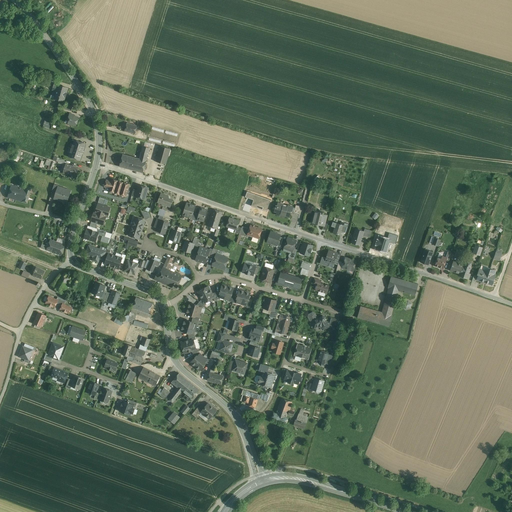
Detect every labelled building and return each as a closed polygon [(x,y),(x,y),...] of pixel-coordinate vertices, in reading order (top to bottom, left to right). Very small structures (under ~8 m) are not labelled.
[(39,77),(33,75),(31,81),(37,83),(39,79),(39,77)] [(68,88),(58,85),(58,86),(54,84),(52,90),(57,91),(54,99),(64,101),(65,97),(66,97),(67,93),(68,88)] [(75,116),(70,115),(68,119),(69,120),(68,124),(72,126),(73,125),(76,126),(78,118),(75,118),(75,116)] [(137,126),(127,123),(126,128),(125,128),(125,130),(125,131),(135,134),(137,126)] [(150,133),(148,139),(159,142),(160,139),(154,138),(154,135),(150,133)] [(74,140),(69,157),(80,161),(82,154),(83,154),(84,151),(83,151),(86,144),(74,140)] [(145,147),(144,147),(140,159),(146,161),(151,145),(146,144),(145,147)] [(170,149),(160,146),(156,161),(166,164),(170,149)] [(140,159),(124,154),(120,166),(143,173),(146,161),(140,159)] [(78,168),(66,164),(63,172),(63,173),(68,175),(68,174),(76,176),(78,168)] [(129,185),(113,180),(112,182),(107,181),(105,187),(110,188),(109,191),(126,196),(129,185)] [(25,189),(11,185),(7,197),(21,202),(27,203),(31,188),(25,187),(25,189)] [(148,188),(139,185),(137,190),(136,196),(145,199),(148,188)] [(58,187),(56,192),(54,198),(67,202),(71,191),(58,187)] [(167,196),(161,193),(158,201),(164,203),(163,205),(170,207),(173,200),(166,197),(167,196)] [(195,206),(187,203),(183,215),(191,217),(193,212),(195,206)] [(287,207),(283,206),(284,205),(278,203),(277,207),(276,206),(275,211),(277,211),(276,214),(286,217),(286,216),(289,217),(291,211),(292,212),(293,207),(288,206),(287,207)] [(110,208),(98,204),(95,215),(93,214),(91,221),(92,221),(97,223),(102,224),(103,221),(105,221),(107,213),(109,213),(110,208)] [(166,210),(160,208),(158,215),(164,216),(166,210)] [(207,210),(201,208),(199,214),(197,219),(198,220),(204,221),(207,210)] [(222,212),(213,209),(208,226),(216,229),(217,229),(222,212)] [(140,213),(142,217),(144,217),(145,219),(150,217),(147,210),(140,213)] [(322,212),(317,211),(318,211),(316,218),(313,218),(311,223),(316,224),(316,223),(323,225),(324,225),(324,222),(326,214),(323,213),(324,212),(323,212),(322,212)] [(240,221),(229,218),(226,227),(236,230),(237,230),(238,227),(240,221)] [(145,221),(139,219),(139,220),(137,221),(135,220),(132,226),(142,229),(145,221)] [(166,222),(161,221),(158,228),(157,231),(165,233),(168,224),(165,223),(166,222)] [(341,224),(333,222),(331,226),(335,228),(333,233),(333,232),(333,233),(340,235),(341,235),(340,235),(341,231),(342,232),(345,223),(341,222),(341,224)] [(258,228),(251,225),(249,229),(247,235),(248,235),(258,239),(262,229),(261,229),(261,228),(259,227),(258,228)] [(142,229),(132,226),(130,232),(133,233),(134,234),(133,237),(139,239),(142,229)] [(249,229),(242,226),(242,228),(239,234),(247,237),(248,235),(247,235),(249,229)] [(95,231),(91,230),(91,231),(87,229),(84,238),(96,242),(98,235),(98,233),(97,232),(95,232),(95,231)] [(364,232),(356,229),(351,243),(360,245),(363,236),(364,232)] [(182,233),(173,230),(169,239),(178,243),(182,233)] [(280,235),(271,232),(267,242),(277,245),(280,237),(280,235)] [(288,237),(285,244),(287,247),(290,248),(291,251),(293,251),(294,249),(297,240),(288,237)] [(441,240),(435,238),(432,244),(438,247),(441,240)] [(65,245),(50,239),(48,246),(47,250),(61,255),(65,245)] [(138,241),(130,239),(128,244),(136,247),(138,241)] [(192,243),(186,241),(182,250),(191,253),(194,245),(194,244),(192,243)] [(300,253),(310,256),(313,246),(303,242),(300,253)] [(103,250),(89,246),(86,254),(94,257),(93,260),(98,262),(100,256),(101,256),(103,250)] [(482,248),(476,246),(473,253),(480,256),(482,248)] [(200,247),(198,252),(196,260),(200,262),(205,249),(200,247)] [(205,249),(200,262),(205,263),(208,256),(210,250),(209,250),(205,249)] [(293,251),(291,251),(289,257),(291,258),(294,259),(297,250),(294,249),(293,251)] [(433,252),(425,249),(420,262),(429,265),(433,252)] [(338,253),(329,251),(325,261),(334,264),(337,256),(338,253)] [(496,253),(494,259),(500,261),(502,255),(501,254),(496,253)] [(110,254),(109,254),(107,258),(105,264),(112,267),(115,256),(110,254)] [(215,258),(212,265),(225,270),(228,258),(217,254),(216,254),(215,258)] [(121,258),(115,256),(112,267),(119,269),(121,263),(122,258),(121,258)] [(441,259),(438,258),(435,266),(443,269),(446,261),(447,258),(445,257),(442,256),(441,259)] [(173,259),(168,257),(163,267),(170,270),(171,269),(172,269),(174,265),(171,264),(173,259)] [(356,261),(345,258),(343,268),(353,271),(356,261)] [(147,269),(147,270),(151,272),(153,272),(155,266),(158,261),(152,259),(147,269)] [(27,263),(22,261),(18,268),(23,270),(27,263)] [(138,264),(128,261),(124,271),(135,274),(138,264)] [(307,276),(311,264),(302,261),(300,267),(302,267),(300,273),(307,276)] [(463,265),(453,261),(450,270),(459,274),(463,265)] [(465,266),(463,265),(459,274),(459,275),(468,279),(470,274),(469,274),(471,268),(471,267),(471,265),(471,263),(468,262),(466,263),(465,266)] [(256,267),(245,264),(242,272),(246,273),(246,274),(250,275),(250,274),(253,275),(254,274),(256,267)] [(45,271),(36,267),(34,272),(35,272),(33,275),(36,276),(38,278),(39,277),(41,279),(45,271)] [(170,270),(163,267),(159,276),(157,275),(155,279),(169,286),(176,289),(182,276),(170,270)] [(272,270),(265,267),(264,269),(263,269),(262,271),(263,272),(261,280),(270,283),(273,273),(274,270),(272,270)] [(479,269),(478,273),(479,274),(477,280),(492,285),(495,277),(493,277),(495,271),(490,269),(489,272),(479,269)] [(302,279),(281,272),(278,279),(277,283),(283,285),(283,283),(286,284),(285,287),(290,288),(291,286),(294,286),(294,288),(299,290),(300,286),(302,279)] [(62,275),(54,288),(62,292),(63,293),(65,289),(70,279),(62,275)] [(418,284),(391,277),(388,288),(392,289),(390,295),(391,295),(389,305),(394,306),(398,290),(415,295),(418,284)] [(321,283),(318,282),(317,286),(315,290),(327,294),(329,286),(321,283)] [(92,293),(101,296),(103,291),(105,286),(96,283),(92,293)] [(228,287),(222,285),(220,292),(220,294),(221,294),(220,297),(220,298),(224,299),(228,287)] [(212,293),(208,286),(203,289),(209,300),(213,298),(212,295),(213,294),(212,293)] [(228,287),(224,299),(228,300),(229,300),(230,297),(231,297),(231,295),(234,288),(228,287)] [(209,300),(203,289),(198,292),(202,299),(202,300),(203,299),(205,303),(205,302),(209,300)] [(245,292),(239,290),(237,297),(237,299),(238,299),(237,303),(241,304),(245,292)] [(108,302),(111,294),(103,291),(101,296),(100,299),(104,300),(107,302),(108,302)] [(120,293),(113,291),(111,294),(108,302),(116,305),(120,293)] [(250,293),(245,292),(241,304),(245,305),(246,305),(247,302),(248,302),(248,300),(250,293)] [(56,300),(49,297),(46,303),(55,307),(56,305),(58,301),(56,300)] [(145,301),(136,297),(132,308),(140,311),(141,311),(145,301)] [(276,301),(267,298),(264,308),(271,310),(274,311),(274,309),(276,301)] [(153,304),(145,301),(141,311),(149,314),(153,304)] [(197,305),(189,303),(188,309),(200,312),(201,308),(198,307),(198,306),(197,305)] [(64,305),(63,304),(61,307),(60,310),(69,313),(71,308),(64,305)] [(382,313),(361,307),(357,318),(389,327),(392,315),(391,315),(393,307),(388,305),(387,309),(384,308),(382,313)] [(200,312),(188,309),(186,314),(193,316),(195,317),(195,316),(199,317),(199,316),(200,312)] [(274,311),(271,310),(269,317),(276,319),(278,310),(274,309),(274,311)] [(46,316),(39,313),(34,324),(36,324),(41,327),(46,316)] [(289,318),(281,315),(280,320),(282,320),(279,328),(277,327),(276,331),(286,334),(289,322),(288,322),(289,318)] [(324,318),(323,317),(322,317),(321,318),(320,317),(319,318),(319,319),(317,319),(317,320),(313,322),(313,324),(314,326),(316,327),(319,325),(319,326),(321,327),(322,326),(322,327),(322,328),(323,329),(324,329),(325,329),(326,328),(328,326),(329,322),(326,321),(325,320),(325,319),(325,318),(324,318)] [(338,320),(331,318),(329,322),(328,326),(336,328),(338,320)] [(233,319),(231,319),(230,321),(228,328),(237,331),(239,321),(233,319)] [(191,322),(184,320),(183,325),(195,329),(196,325),(193,324),(193,322),(191,322)] [(195,329),(183,325),(181,331),(188,333),(190,334),(190,333),(194,334),(194,333),(195,329)] [(85,331),(73,327),(70,335),(82,340),(85,331)] [(256,329),(252,328),(250,335),(249,335),(249,337),(249,339),(259,341),(262,331),(256,329)] [(142,345),(147,347),(150,339),(144,337),(142,345)] [(189,340),(181,342),(182,348),(195,344),(194,340),(193,340),(190,341),(190,340),(189,340)] [(224,341),(222,340),(221,342),(219,350),(230,353),(233,343),(224,341)] [(275,344),(273,344),(272,348),(274,348),(273,352),(280,354),(283,343),(276,341),(275,344)] [(49,355),(48,356),(53,358),(59,360),(63,347),(53,343),(49,355)] [(132,346),(127,344),(123,355),(128,356),(127,360),(132,362),(134,358),(135,358),(139,349),(138,349),(132,347),(132,346)] [(195,344),(182,348),(184,353),(192,351),(193,351),(193,350),(196,349),(195,344)] [(311,349),(298,345),(295,355),(296,356),(298,357),(299,356),(304,358),(305,359),(307,359),(308,359),(311,349)] [(26,348),(23,346),(19,356),(25,359),(29,360),(32,350),(26,348)] [(258,348),(251,346),(249,354),(257,357),(260,348),(258,348)] [(145,352),(139,349),(135,358),(142,361),(146,352),(145,352)] [(219,353),(212,351),(210,358),(217,360),(219,353)] [(328,354),(321,352),(320,357),(318,356),(316,361),(321,364),(325,364),(325,363),(326,363),(328,354)] [(51,362),(53,358),(48,356),(49,355),(46,354),(44,359),(51,362)] [(200,354),(197,357),(196,356),(195,357),(190,363),(195,367),(203,357),(200,354)] [(206,359),(203,357),(195,367),(199,370),(204,365),(205,363),(204,363),(206,361),(206,360),(206,359)] [(118,364),(107,360),(105,366),(108,368),(108,369),(112,371),(112,369),(115,370),(118,364)] [(247,364),(235,360),(235,362),(232,370),(244,374),(247,364)] [(269,366),(261,364),(259,371),(263,372),(267,373),(269,366)] [(68,373),(54,368),(52,374),(54,375),(53,376),(51,381),(56,383),(57,380),(64,383),(68,373)] [(150,371),(144,368),(139,378),(142,379),(143,379),(145,380),(150,371)] [(137,373),(130,370),(127,376),(134,379),(137,373)] [(295,374),(293,373),(292,372),(287,370),(286,376),(285,380),(289,381),(290,383),(292,384),(294,383),(298,384),(301,374),(297,373),(295,374)] [(160,376),(154,373),(150,371),(145,380),(149,382),(148,382),(149,383),(149,382),(151,383),(152,384),(155,386),(160,376)] [(223,376),(210,372),(207,381),(221,385),(223,376)] [(267,373),(263,372),(261,377),(260,377),(258,382),(260,382),(259,384),(262,384),(263,386),(265,386),(266,386),(271,387),(275,375),(267,373)] [(179,373),(172,382),(178,387),(180,389),(188,380),(179,373)] [(83,379),(75,376),(73,380),(71,386),(80,389),(83,379)] [(324,381),(315,379),(314,385),(312,389),(313,389),(316,390),(318,393),(321,391),(324,381)] [(199,390),(188,380),(180,389),(182,391),(192,399),(199,390)] [(99,385),(91,382),(88,390),(90,395),(92,394),(95,395),(96,395),(97,391),(99,385)] [(164,387),(162,389),(160,388),(157,392),(165,398),(170,391),(164,387)] [(178,387),(169,398),(173,402),(182,391),(180,389),(178,387)] [(104,389),(100,400),(108,403),(111,394),(105,392),(106,389),(104,389)] [(260,395),(247,391),(245,396),(245,395),(243,402),(248,403),(248,406),(255,408),(258,399),(259,398),(260,395)] [(292,402),(282,398),(278,408),(284,410),(283,412),(288,415),(290,410),(291,407),(291,406),(291,405),(292,402)] [(127,403),(123,401),(123,403),(122,403),(121,407),(120,411),(130,415),(131,413),(133,408),(132,408),(133,407),(133,405),(127,403)] [(202,411),(201,412),(209,419),(216,410),(208,403),(202,411)] [(180,411),(185,415),(190,408),(185,405),(180,411)] [(198,407),(192,414),(197,418),(201,412),(202,411),(198,407)] [(284,410),(278,408),(276,414),(274,413),(272,417),(273,417),(286,423),(288,418),(286,417),(287,414),(288,415),(283,412),(284,410)] [(310,412),(301,409),(299,414),(308,417),(310,412)] [(174,424),(180,417),(173,411),(167,419),(174,424)] [(299,414),(296,420),(306,423),(308,417),(299,414)] [(296,420),(296,419),(294,425),(304,429),(306,423),(296,420)]
